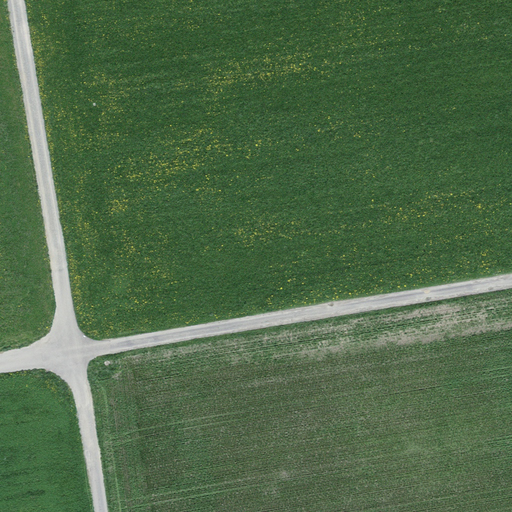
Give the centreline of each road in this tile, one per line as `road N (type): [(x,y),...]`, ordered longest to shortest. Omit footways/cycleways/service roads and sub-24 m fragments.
road 1 (unclassified): [(0,364),(511,280)]
road 2 (track): [(16,0),(73,352)]
road 3 (track): [(99,511),(73,352)]
